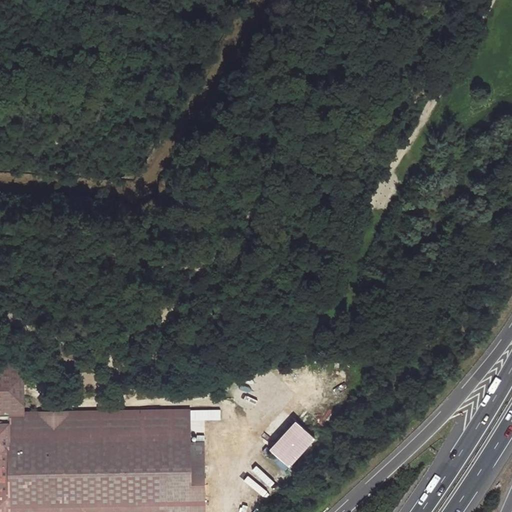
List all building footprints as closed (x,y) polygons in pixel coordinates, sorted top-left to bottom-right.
[(0,414),(10,414),(27,414),(26,360),(0,360),(0,414)] [(194,409),(194,419),(222,419),(222,409),(194,409)] [(27,414),(10,414),(11,511),(207,511),(207,444),(192,444),(192,410),(27,414)] [(0,511),(11,511),(10,414),(0,414),(0,511)] [(297,422),(272,449),(290,466),(315,439),(297,422)]
